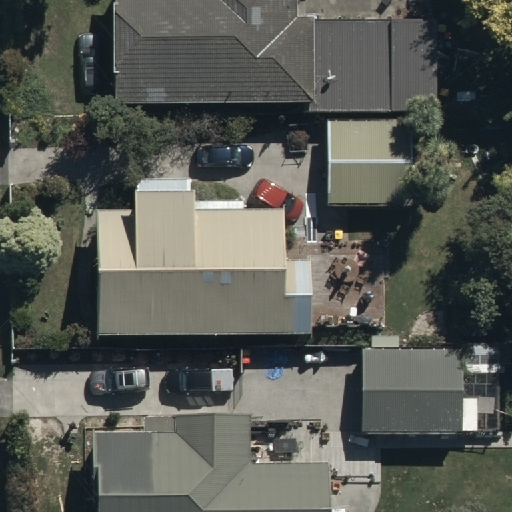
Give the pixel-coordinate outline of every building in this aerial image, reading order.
[(434,113),(433,24),(295,25),(294,0),(104,0),(105,114),(434,113)] [(327,140),(327,215),(409,215),(409,142),(327,140)] [(279,224),(190,225),(190,180),(106,181),(107,226),(91,226),(92,349),(297,347),(297,272),(279,272),(279,224)] [(363,361),(359,444),(461,449),(464,365),(363,361)] [(93,448),(93,511),(328,511),(328,482),(248,483),(248,434),(141,434),(141,448),(93,448)]
